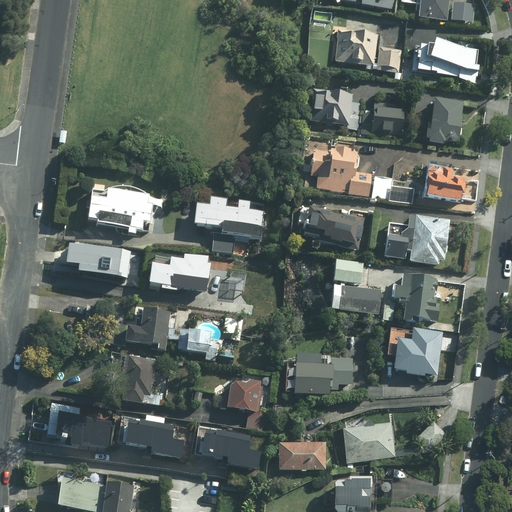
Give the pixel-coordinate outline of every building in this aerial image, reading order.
[(340,0),(340,5),(361,5),(361,10),(393,11),(393,0),(340,0)] [(448,22),(449,0),(402,0),(402,4),(419,5),(419,21),(448,22)] [(474,6),(453,4),(451,23),(473,25),(474,6)] [(362,66),(362,64),(374,64),(375,37),(339,35),(338,63),(342,63),(342,65),(362,66)] [(423,42),(418,67),(438,71),(437,73),(460,76),(478,85),(482,63),(476,64),(479,50),(464,48),(436,37),(436,42),(429,42),(423,42)] [(399,52),(379,52),(379,72),(399,72),(399,52)] [(312,123),(346,125),(346,130),(358,130),(359,105),(350,105),(350,94),(313,92),(312,123)] [(434,103),(432,125),(428,124),(427,143),(437,144),(437,145),(446,146),(446,143),(459,144),(462,105),(434,103)] [(375,106),(374,117),(360,116),(359,134),(373,135),(402,137),(404,108),(375,106)] [(356,154),(313,150),(310,178),(317,178),(315,193),(370,199),(372,176),(354,174),(356,154)] [(456,169),(428,165),(427,173),(412,171),(408,197),(458,203),(460,190),(463,191),(464,183),(454,182),(456,169)] [(136,236),(137,233),(149,234),(152,207),(148,206),(149,197),(91,191),(87,227),(128,231),(128,236),(136,236)] [(261,241),(263,206),(238,204),(237,212),(225,211),(226,203),(209,202),(208,210),(195,209),(194,230),(213,231),(212,254),(233,255),(234,244),(248,245),(249,240),(261,241)] [(364,221),(302,210),(300,226),(305,226),(304,236),(319,238),(317,245),(358,252),(364,221)] [(450,222),(408,219),(407,240),(387,239),(385,259),(408,261),(408,265),(438,267),(438,262),(447,263),(450,222)] [(70,243),(67,261),(80,263),(79,270),(128,277),(131,251),(70,243)] [(153,261),(149,284),(166,287),(165,283),(206,290),(210,264),(207,263),(208,258),(184,254),(183,258),(170,256),(169,264),(153,261)] [(365,266),(335,263),(333,284),(363,287),(365,266)] [(439,282),(403,278),(402,290),(396,289),(395,301),(405,302),(403,323),(421,325),(422,322),(437,324),(439,310),(436,310),(439,282)] [(382,291),(332,289),(331,315),(380,318),(382,291)] [(127,329),(125,346),(152,348),(152,353),(166,354),(170,314),(141,312),(140,330),(127,329)] [(242,323),(226,321),(224,341),(240,342),(242,323)] [(436,380),(442,335),(412,331),(412,335),(399,334),(394,374),(436,380)] [(178,340),(176,353),(207,357),(210,338),(183,335),(183,340),(178,340)] [(327,368),(290,367),(289,398),(330,399),(330,386),(350,387),(350,359),(328,358),(327,368)] [(156,394),(157,378),(152,378),(152,367),(141,366),(141,362),(122,360),(120,397),(144,399),(143,407),(162,408),(163,394),(156,394)] [(258,413),(259,384),(250,383),(244,387),(233,386),(221,396),(221,413),(247,414),(246,431),(268,432),(269,414),(258,413)] [(112,426),(56,419),(53,444),(109,451),(112,426)] [(445,435),(434,425),(417,443),(429,453),(445,435)] [(174,432),(127,426),(124,449),(149,452),(149,457),(185,461),(187,444),(172,442),(174,432)] [(395,462),(391,427),(344,432),(347,467),(395,462)] [(250,440),(204,438),(202,461),(228,463),(228,470),(258,472),(259,455),(249,455),(250,440)] [(326,447),(277,447),(277,472),(326,472),(326,447)] [(368,511),(370,481),(348,480),(348,488),(333,487),(331,511),(368,511)] [(135,511),(136,505),(131,505),(133,488),(105,486),(105,491),(59,487),(57,511),(59,511),(135,511)] [(393,497),(390,487),(376,491),(379,501),(393,497)]
